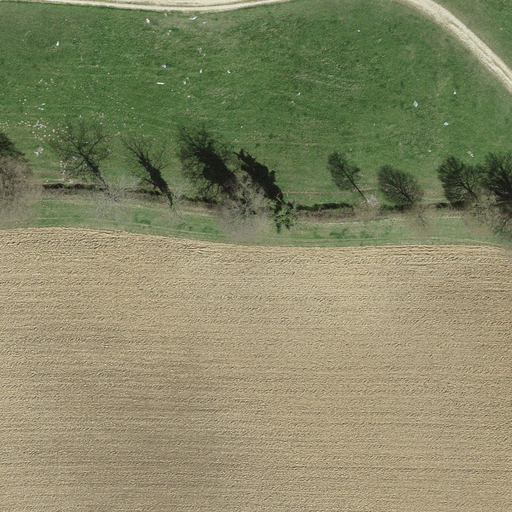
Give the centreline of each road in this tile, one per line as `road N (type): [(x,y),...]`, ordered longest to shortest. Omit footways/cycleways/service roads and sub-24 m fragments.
road 1 (track): [(88,0),(202,10),(254,0)]
road 2 (track): [(414,0),(511,76)]
